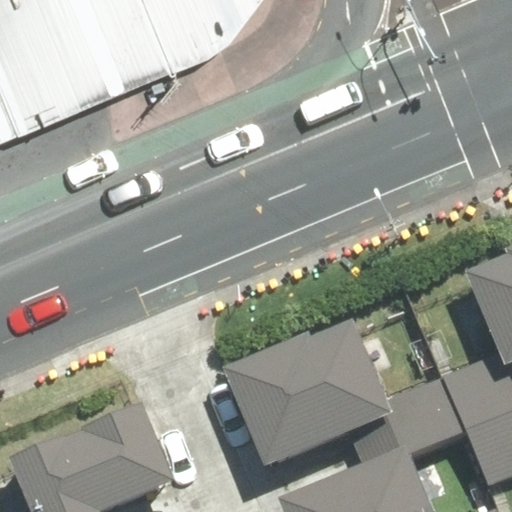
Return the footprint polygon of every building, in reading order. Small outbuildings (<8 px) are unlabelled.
[(0,0),(0,148),(222,58),(263,0),(0,0)] [(444,360),(467,418),(511,399),(511,251),(469,268),(498,338),(444,360)] [(352,314),(223,368),(267,471),(353,435),(358,448),(453,408),(439,375),(387,397),(352,314)] [(511,462),(511,399),(467,418),(490,472),(511,462)] [(102,511),(173,483),(142,407),(13,459),(34,511),(102,511)] [(453,408),(358,448),(364,463),(280,498),(286,511),(495,511),(493,508),(482,511),(435,511),(411,454),(463,432),(453,408)]
